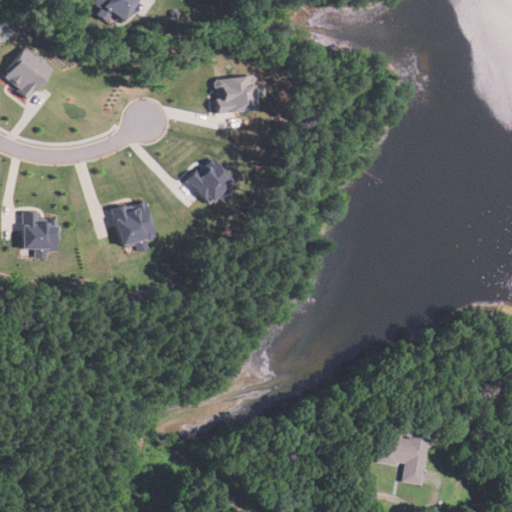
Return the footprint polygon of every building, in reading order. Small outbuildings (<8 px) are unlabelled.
[(132,0),(93,0),(92,2),(98,6),(93,13),(101,19),(107,12),(119,20),(132,0)] [(0,75),(0,77),(27,97),(49,66),(21,46),(0,75)] [(252,109),(251,95),(260,95),(258,82),(251,83),(250,74),(210,78),(214,113),(252,109)] [(191,169),(181,178),(205,204),(230,180),(209,158),(194,173),(191,169)] [(116,245),(131,241),(133,250),(143,248),(141,240),(150,238),(140,199),(107,207),(116,245)] [(54,217),(33,217),(33,211),(19,210),(19,248),(54,249),(54,217)] [(423,439),(378,434),(375,461),(400,464),(398,481),(418,483),(423,439)]
